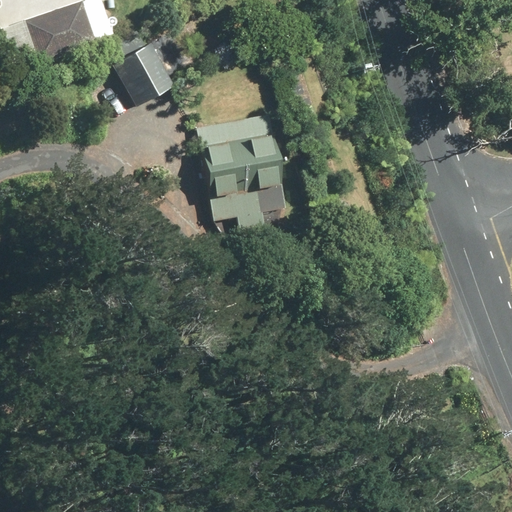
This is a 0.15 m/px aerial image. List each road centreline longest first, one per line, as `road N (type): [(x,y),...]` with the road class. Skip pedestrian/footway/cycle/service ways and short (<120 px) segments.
road 1 (residential): [(376,0),(458,232)]
road 2 (residential): [(458,232),(511,375)]
